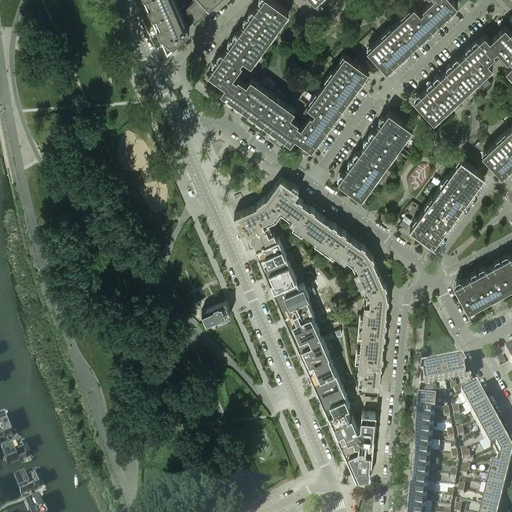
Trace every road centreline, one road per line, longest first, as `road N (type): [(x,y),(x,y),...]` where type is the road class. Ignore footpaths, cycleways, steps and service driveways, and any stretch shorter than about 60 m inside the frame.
road 1 (residential): [(329,481),(179,131)]
road 2 (residential): [(310,183),(381,91),(491,0)]
road 3 (residential): [(427,276),(403,304),(385,511)]
road 4 (residential): [(310,183),(221,116),(179,131)]
road 5 (residential): [(427,276),(310,183)]
road 6 (residential): [(511,178),(491,185),(459,227),(440,257),(447,271)]
